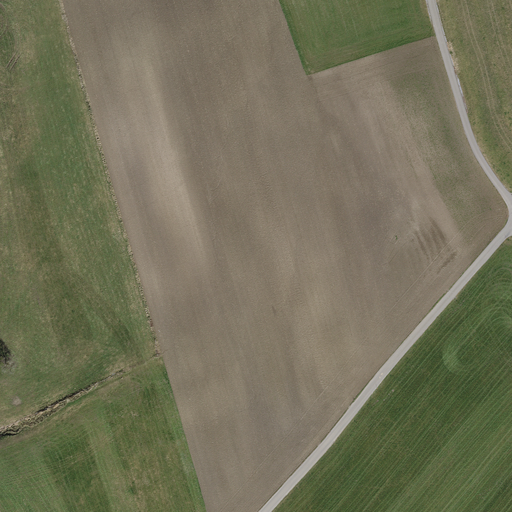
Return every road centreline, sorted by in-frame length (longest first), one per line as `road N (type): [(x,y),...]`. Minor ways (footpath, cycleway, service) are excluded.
road 1 (track): [(511,229),(268,511)]
road 2 (track): [(433,0),(485,165),(511,210)]
